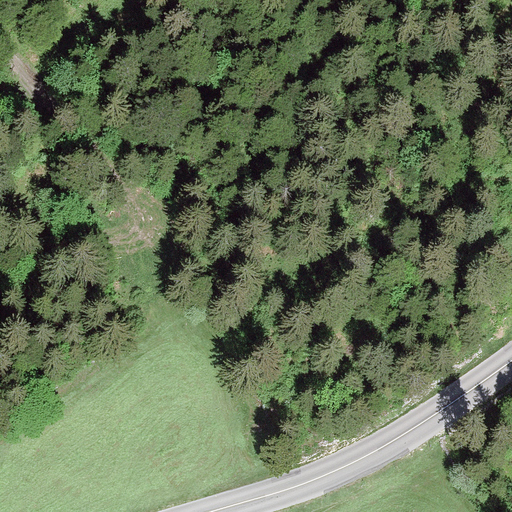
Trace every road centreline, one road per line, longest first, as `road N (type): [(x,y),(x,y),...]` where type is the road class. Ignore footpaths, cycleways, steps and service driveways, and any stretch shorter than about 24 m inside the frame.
road 1 (secondary): [(511,359),(406,436),(335,473),(228,511)]
road 2 (track): [(162,228),(1,0)]
